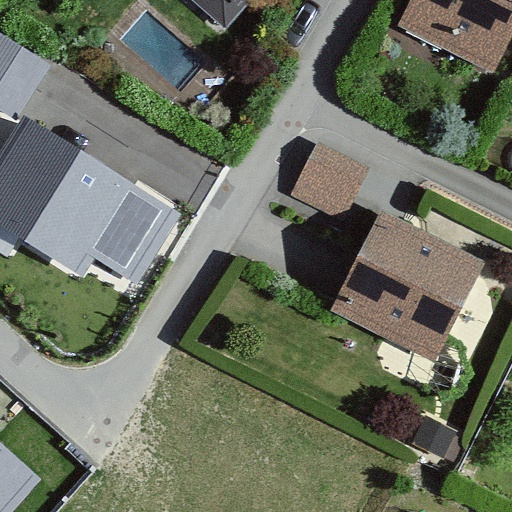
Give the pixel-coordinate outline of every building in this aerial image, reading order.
[(231,0),(244,11),(254,0),(231,0)] [(511,64),(511,0),(424,0),(406,36),(502,85),(511,64)] [(0,107),(12,115),(44,68),(0,38),(0,107)] [(137,273),(171,213),(27,129),(0,174),(0,230),(79,276),(95,248),(137,273)] [(335,140),(312,194),(358,216),(389,166),(335,140)] [(492,281),(393,232),(348,323),(447,372),(492,281)] [(0,511),(5,511),(35,479),(0,447),(0,511)]
